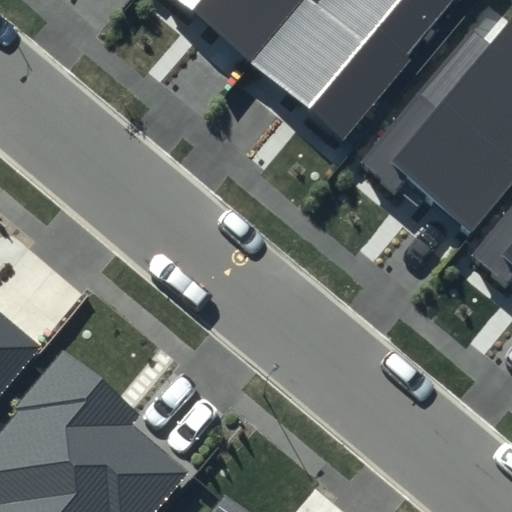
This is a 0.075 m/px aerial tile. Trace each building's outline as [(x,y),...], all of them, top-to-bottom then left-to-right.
[(170,0),(340,143),(461,0),(319,0),(318,2),(315,0),(170,0)] [(511,166),(510,165),(511,162),(511,16),(490,43),(472,28),(359,162),(395,192),(406,180),(470,234),(511,183),(511,166)] [(511,206),(471,256),(507,286),(511,280),(511,206)] [(0,394),(41,346),(0,312),(0,394)] [(140,415),(64,352),(0,427),(0,511),(155,511),(189,472),(132,424),(140,415)] [(246,511),(222,491),(204,511),(246,511)]
